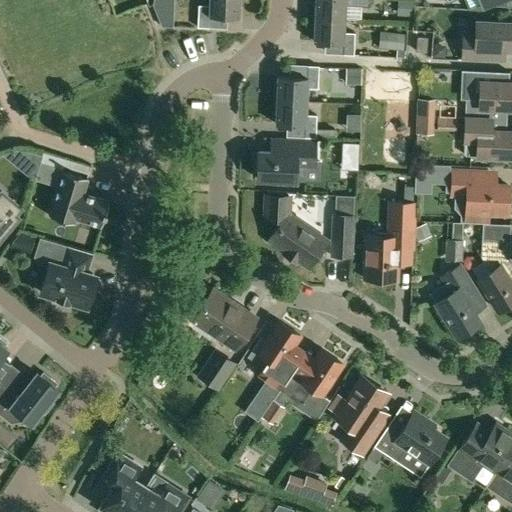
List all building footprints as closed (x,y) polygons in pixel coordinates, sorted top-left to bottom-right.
[(239,0),(209,0),(209,5),(198,5),(198,27),(209,28),(209,16),(239,17),(239,0)] [(315,0),(315,17),(345,18),(345,5),(368,6),(368,0),(315,0)] [(162,26),(171,27),(172,9),(155,8),(162,26)] [(345,18),(315,17),(314,41),(343,43),(343,54),(354,55),(355,33),(344,32),(345,18)] [(511,48),(511,22),(476,21),(475,32),(463,32),(462,59),(495,61),(495,48),(511,48)] [(426,52),(427,37),(417,36),(416,51),(426,52)] [(276,76),(275,100),(306,101),(306,88),(317,89),(318,66),(306,65),(306,77),(276,76)] [(466,96),(465,118),(490,119),(491,108),(511,108),(511,82),(480,81),(480,96),(466,96)] [(419,98),(418,115),(435,116),(435,98),(419,98)] [(315,138),(316,115),(305,114),(306,101),(275,100),(274,124),(304,125),(303,137),(315,138)] [(418,115),(418,114),(417,132),(434,133),(435,116),(418,115)] [(465,118),(463,155),(511,157),(511,131),(490,130),(490,119),(465,118)] [(258,151),(258,158),(254,158),(254,172),(257,173),(257,178),(321,181),(322,161),(315,161),(316,141),(271,139),(270,152),(258,151)] [(49,215),(56,217),(74,222),(76,218),(101,226),(109,200),(84,192),(88,177),(63,169),(49,215)] [(451,195),(458,195),(458,206),(462,210),(461,222),(488,223),(488,211),(507,212),(508,185),(478,183),(479,171),(453,170),(451,195)] [(0,192),(0,235),(3,238),(20,218),(17,215),(23,208),(1,191),(0,192)] [(276,229),(269,239),(285,250),(284,251),(291,255),(293,252),(310,263),(326,240),(287,214),(288,196),(266,195),(265,218),(271,218),(271,225),(276,229)] [(396,280),(397,262),(411,262),(414,202),(390,201),(389,236),(366,235),(364,279),(396,280)] [(334,213),(333,256),(353,257),(354,214),(334,213)] [(39,293),(43,294),(54,297),(52,302),(69,307),(71,302),(87,307),(96,275),(73,268),(79,249),(41,237),(35,256),(37,262),(47,265),(39,293)] [(511,283),(506,274),(511,270),(511,269),(509,264),(510,241),(482,239),(481,254),(491,270),(478,278),(498,310),(511,301),(511,283)] [(457,336),(480,321),(465,296),(476,290),(460,265),(441,276),(451,292),(435,302),(457,336)] [(256,318),(213,288),(192,320),(235,349),(256,318)] [(260,354),(268,359),(258,374),(280,389),(295,366),(305,350),(295,343),(300,335),(279,321),(265,341),(260,338),(251,352),(251,355),(254,358),(257,357),(260,354)] [(295,366),(280,389),(301,403),(311,388),(322,395),(343,364),(321,349),(316,357),(305,350),(295,366)] [(199,376),(216,388),(233,362),(216,351),(199,376)] [(0,410),(6,403),(32,423),(41,411),(44,413),(54,402),(50,399),(58,389),(54,386),(57,382),(43,372),(40,375),(36,372),(19,393),(15,389),(12,393),(0,384),(0,410)] [(328,407),(338,413),(353,423),(342,439),(362,453),(379,428),(368,421),(387,393),(362,376),(347,399),(338,393),(328,407)] [(273,398),(280,389),(272,384),(265,393),(273,398)] [(273,400),(261,417),(272,424),(284,407),(273,400)] [(374,446),(385,454),(398,462),(407,448),(429,463),(447,437),(424,423),(426,419),(413,411),(402,427),(391,419),(374,446)] [(483,463),(496,472),(511,447),(511,434),(495,423),(490,432),(476,423),(448,465),(471,480),(483,463)] [(511,447),(496,472),(495,472),(486,486),(499,494),(511,502),(511,447)] [(131,461),(118,453),(104,475),(114,481),(99,505),(102,507),(99,511),(98,511),(130,511),(146,486),(124,473),(131,461)] [(179,511),(189,497),(176,489),(169,501),(146,486),(130,511),(179,511)] [(320,501),(331,505),(336,491),(325,488),(320,501)] [(275,507),(282,511),(291,511),(294,508),(277,503),(275,507)]
